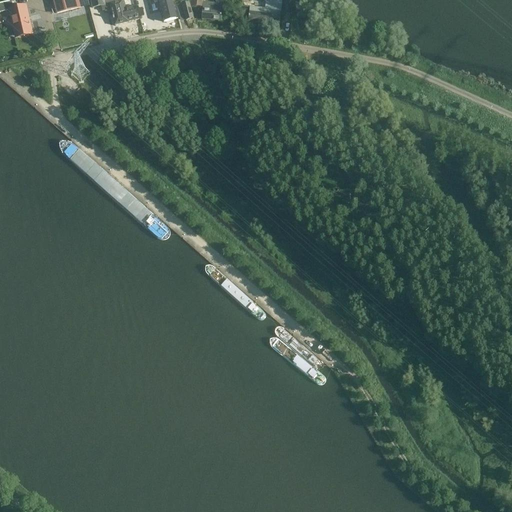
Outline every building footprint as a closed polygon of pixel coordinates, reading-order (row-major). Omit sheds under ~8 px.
[(53,0),(57,14),(82,8),(79,0),(53,0)] [(104,0),(90,0),(92,9),(101,7),(103,12),(104,12),(106,14),(109,13),(110,11),(111,10),(115,26),(129,23),(140,20),(137,8),(126,10),(124,1),(105,5),(104,0)] [(150,0),(150,1),(155,0),(158,0),(164,23),(178,20),(174,5),(172,0),(150,0)] [(202,10),(201,21),(221,23),(223,5),(206,4),(206,0),(191,0),(191,6),(191,9),(202,10)] [(248,23),(280,27),(282,3),(266,1),(265,10),(250,8),(248,23)] [(0,13),(9,11),(15,37),(32,33),(26,7),(13,10),(11,2),(0,4),(0,13)] [(194,20),(191,9),(191,6),(190,4),(181,6),(186,22),(194,20)] [(295,13),(306,14),(307,8),(304,8),(304,6),(297,5),(296,7),(295,13)]
